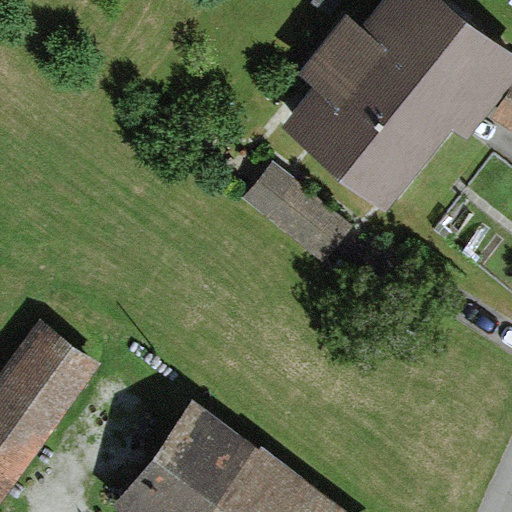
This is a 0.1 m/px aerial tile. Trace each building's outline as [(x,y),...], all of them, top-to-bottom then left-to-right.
[(511,47),(453,0),(376,0),(362,19),(345,7),(297,67),(311,83),(279,119),(382,203),(449,123),(461,134),(511,73),(511,47)] [(511,75),(486,112),(511,128),(511,75)] [(244,200),(322,258),(349,225),(271,165),(244,200)] [(0,480),(6,485),(98,360),(39,318),(0,370),(0,480)] [(349,511),(189,398),(109,507),(115,511),(349,511)]
